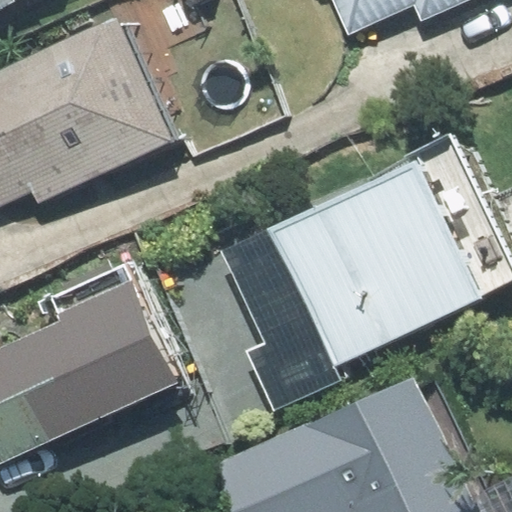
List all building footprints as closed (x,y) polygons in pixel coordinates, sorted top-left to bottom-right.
[(0,0),(0,29),(55,4),(53,0),(0,0)] [(511,0),(349,0),(364,34),(434,4),(442,24),(500,0),(511,0)] [(158,19),(0,85),(0,195),(7,213),(56,193),(60,205),(210,142),(158,19)] [(511,254),(475,161),(303,227),(358,366),(511,305),(511,254)] [(169,280),(97,312),(102,321),(0,367),(0,389),(35,467),(217,385),(169,280)] [(441,382),(234,465),(253,511),(511,511),(511,490),(489,500),(441,382)]
